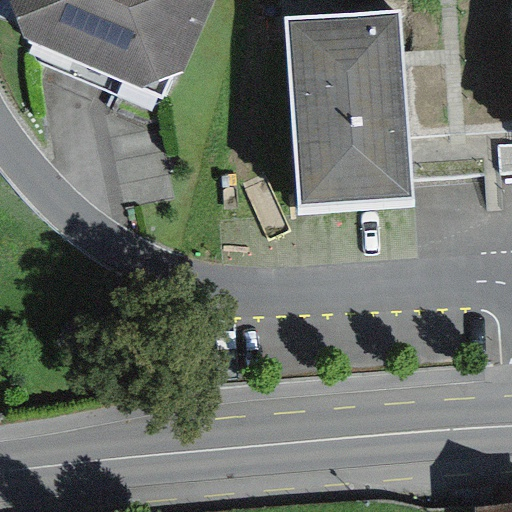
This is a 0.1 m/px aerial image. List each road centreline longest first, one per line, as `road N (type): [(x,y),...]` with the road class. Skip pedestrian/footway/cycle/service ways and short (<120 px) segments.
road 1 (residential): [(511,289),(475,279),(256,290),(153,269),(64,209),(0,134)]
road 2 (secondary): [(0,474),(342,437),(511,428)]
